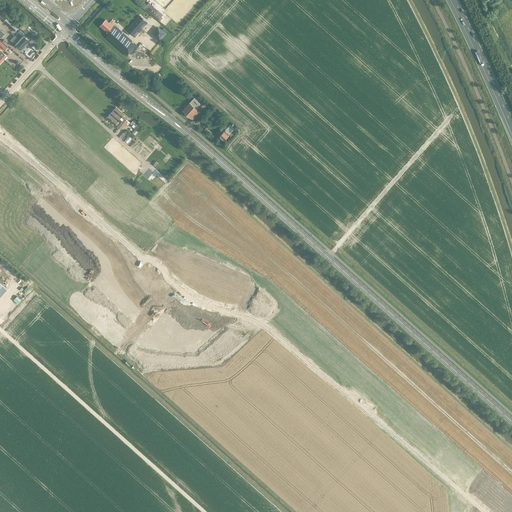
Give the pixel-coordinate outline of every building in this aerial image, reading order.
[(151,5),(147,9),(153,15),(156,12),(152,8),(153,7),(151,5)] [(140,16),(127,31),(132,36),(146,21),(140,16)] [(15,31),(17,29),(6,19),(4,21),(15,31)] [(131,54),(138,47),(115,26),(110,22),(109,23),(106,20),(100,26),(109,34),(106,37),(126,55),(129,52),(131,54)] [(34,40),(37,37),(25,26),(22,29),(28,34),(27,34),(34,40)] [(165,33),(161,30),(159,28),(154,34),(157,37),(157,38),(159,40),(165,33)] [(23,35),(23,36),(19,40),(17,38),(15,37),(14,36),(11,40),(11,41),(13,42),(13,43),(21,50),(29,41),(23,35)] [(24,46),(28,50),(33,44),(29,41),(24,46)] [(194,98),(190,103),(197,109),(198,107),(197,107),(200,104),(194,98)] [(190,103),(188,105),(187,104),(185,104),(184,106),(184,108),(182,111),(184,112),(184,113),(188,117),(189,116),(191,118),(193,119),(195,117),(199,112),(197,109),(190,103)] [(116,107),(113,111),(129,124),(130,123),(126,119),(127,118),(123,115),(124,114),(116,107)] [(205,115),(209,118),(215,112),(211,109),(205,115)] [(129,124),(113,111),(110,114),(118,121),(120,119),(122,121),(117,127),(120,130),(125,124),(127,126),(129,124)] [(118,121),(110,114),(106,118),(115,125),(116,124),(117,125),(119,123),(118,122),(118,121)] [(221,133),(218,136),(223,140),(230,133),(234,129),(230,125),(226,129),(222,133),(221,133)] [(0,297),(8,289),(0,281),(0,297)]
